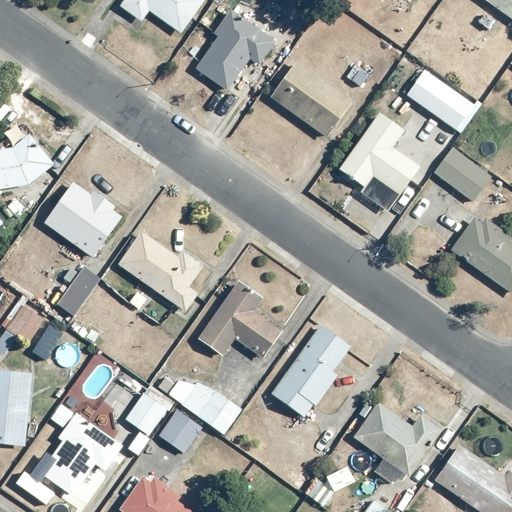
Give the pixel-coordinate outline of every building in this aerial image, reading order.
[(123,0),(120,5),(141,21),(149,11),(181,34),(205,0),(123,0)] [(511,0),(484,0),(511,19),(511,0)] [(218,36),(196,68),(228,91),(250,59),(260,66),(277,41),(230,9),(213,33),(218,36)] [(295,60),(269,97),(328,137),(353,100),(295,60)] [(475,106),(424,69),(406,95),(457,131),(475,106)] [(405,130),(380,112),(339,169),(364,187),(373,175),(400,194),(420,166),(393,147),(405,130)] [(12,147),(0,148),(0,189),(28,185),(55,164),(30,133),(12,147)] [(491,178),(451,148),(433,173),(473,202),(491,178)] [(73,181),(44,222),(93,257),(122,217),(113,210),(116,206),(93,190),(91,194),(73,181)] [(474,217),(452,250),(511,292),(511,244),(509,242),(511,237),(511,236),(486,218),(482,223),(474,217)] [(142,231),(118,265),(185,313),(199,293),(190,287),(205,266),(183,251),(178,257),(142,231)] [(103,276),(87,265),(59,305),(75,317),(103,276)] [(263,298),(238,281),(198,338),(223,355),(235,339),(264,359),(284,330),(255,310),(263,298)] [(58,325),(19,302),(5,327),(43,350),(58,325)] [(350,346),(321,325),(271,394),(304,417),(314,405),(316,406),(338,376),(332,371),(350,346)] [(33,373),(0,369),(0,443),(25,446),(33,373)] [(209,386),(200,380),(197,385),(181,374),(167,395),(225,434),(242,409),(209,386)] [(172,403),(148,386),(125,418),(149,435),(172,403)] [(379,402),(354,437),(410,477),(443,430),(421,415),(413,426),(379,402)] [(203,426),(177,408),(158,436),(184,454),(203,426)] [(44,477),(74,497),(96,466),(105,473),(124,445),(77,412),(59,437),(63,440),(52,456),(57,459),(44,477)] [(505,474),(459,443),(433,480),(479,511),(511,511),(511,471),(508,470),(505,474)] [(348,465),(321,480),(316,476),(303,492),(324,508),(336,492),(358,483),(348,465)] [(143,476),(119,510),(122,511),(192,511),(178,502),(182,497),(154,477),(151,482),(143,476)] [(391,511),(373,499),(363,511),(357,511),(354,509),(351,511),(391,511)]
